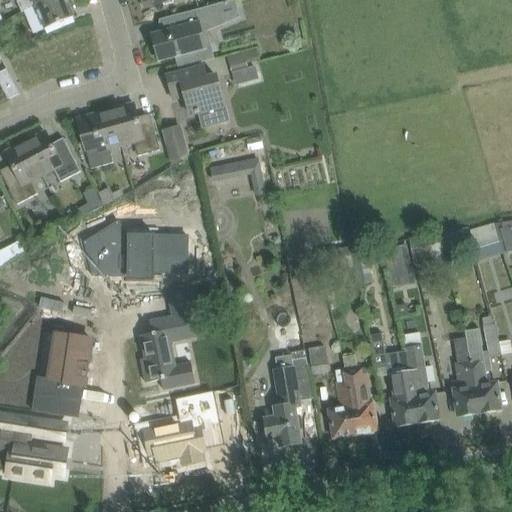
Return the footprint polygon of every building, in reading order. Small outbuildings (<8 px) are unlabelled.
[(21,0),(20,1),(24,12),(35,7),(53,0),(21,0)] [(66,0),(53,0),(35,7),(45,30),(74,18),(66,0)] [(142,0),(145,9),(178,0),(142,0)] [(159,62),(177,57),(180,68),(206,62),(203,50),(206,49),(205,46),(210,45),(206,31),(222,24),(217,5),(179,15),(182,27),(152,35),(159,62)] [(248,68),(244,54),(228,59),(232,72),(248,68)] [(204,69),(187,74),(168,79),(171,91),(182,89),(189,114),(199,112),(203,129),(229,122),(224,105),(217,78),(207,80),(204,69)] [(20,95),(6,70),(0,73),(0,85),(8,101),(20,95)] [(134,104),(112,110),(122,147),(134,144),(138,157),(160,151),(155,134),(150,115),(149,115),(151,124),(140,128),(134,104)] [(81,134),(87,153),(91,170),(113,164),(110,150),(122,147),(112,110),(90,117),(96,140),(85,143),(82,133),(81,134)] [(181,127),(164,131),(172,160),(188,156),(181,127)] [(45,132),(25,143),(43,176),(54,171),(61,183),(81,172),(63,139),(52,145),(45,132)] [(0,172),(9,190),(18,205),(38,195),(31,182),(43,176),(25,143),(5,153),(16,175),(6,180),(1,172),(0,172)] [(258,156),(210,166),(213,180),(252,173),(256,195),(266,193),(258,156)] [(99,194),(104,203),(115,198),(112,193),(106,191),(99,194)] [(105,208),(99,198),(87,204),(92,214),(105,208)] [(500,242),(494,224),(470,231),(476,249),(500,242)] [(507,253),(511,251),(511,227),(501,230),(507,253)] [(114,228),(93,240),(100,253),(95,256),(95,280),(136,280),(136,267),(152,267),(152,278),(185,278),(185,240),(121,240),(114,228)] [(467,230),(438,236),(442,253),(471,246),(467,230)] [(408,239),(415,275),(445,268),(442,253),(438,236),(438,232),(408,239)] [(191,265),(215,262),(212,235),(188,238),(191,265)] [(394,243),(381,245),(390,279),(413,273),(406,245),(395,248),(394,243)] [(349,248),(319,254),(319,257),(321,264),(322,270),(324,278),(354,271),(353,267),(349,252),(349,248)] [(364,248),(349,252),(353,267),(354,271),(357,284),(372,281),(368,264),(364,248)] [(319,257),(312,259),(314,272),(322,270),(321,264),(319,257)] [(189,288),(167,292),(175,327),(196,322),(189,288)] [(396,308),(399,319),(410,316),(407,305),(396,308)] [(492,370),(490,358),(502,356),(496,325),(494,325),(492,317),(483,319),(489,352),(483,352),(479,329),(464,332),(465,337),(480,415),(501,411),(497,383),(488,385),(486,371),(492,370)] [(167,328),(139,334),(144,357),(140,358),(145,381),(160,378),(162,388),(194,381),(190,361),(175,365),(167,328)] [(38,374),(35,393),(79,400),(81,382),(85,383),(88,364),(92,337),(57,331),(50,376),(38,374)] [(382,334),(370,336),(376,369),(388,367),(386,355),(382,334)] [(465,337),(454,339),(457,355),(456,355),(458,363),(456,363),(461,389),(454,390),(458,418),(480,415),(465,337)] [(405,352),(407,371),(418,425),(439,421),(434,391),(429,392),(422,344),(405,347),(404,347),(405,352)] [(325,347),(309,350),(313,374),(329,371),(325,347)] [(418,425),(407,371),(405,352),(386,355),(388,367),(392,398),(391,398),(396,428),(418,425)] [(277,368),(274,369),(281,407),(273,408),(275,417),(264,419),(268,441),(279,439),(280,448),(302,444),(298,424),(296,409),(302,407),(301,400),(314,398),(306,357),(293,359),(292,354),(275,357),(277,368)] [(343,359),(344,370),(356,368),(354,357),(343,359)] [(377,431),(367,376),(363,376),(361,367),(356,368),(344,370),(356,435),(377,431)] [(342,409),(329,411),(334,439),(356,435),(344,370),(336,371),(342,409)] [(181,424),(144,431),(149,457),(155,455),(157,463),(181,458),(182,466),(203,462),(202,454),(206,454),(201,430),(221,426),(215,393),(176,401),(181,424)] [(0,415),(0,440),(12,443),(7,473),(7,476),(50,482),(51,475),(63,477),(67,451),(31,446),(33,436),(47,438),(49,423),(0,415)]
